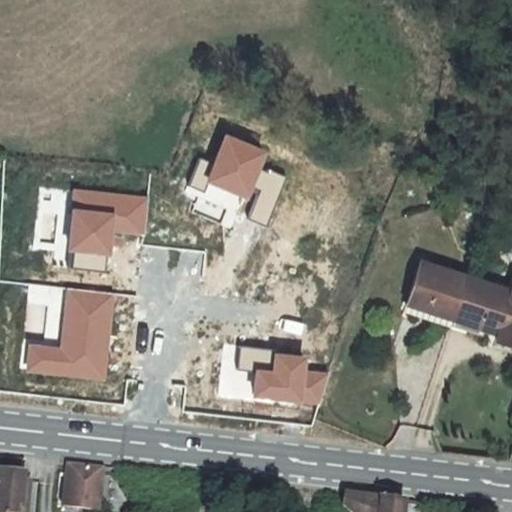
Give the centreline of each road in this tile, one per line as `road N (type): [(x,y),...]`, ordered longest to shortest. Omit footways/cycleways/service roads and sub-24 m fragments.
road 1 (primary): [(511,484),(149,443)]
road 2 (residential): [(149,443),(174,260)]
road 3 (primary): [(149,443),(0,426)]
road 4 (unknown): [(277,458),(268,419),(250,393),(201,350)]
